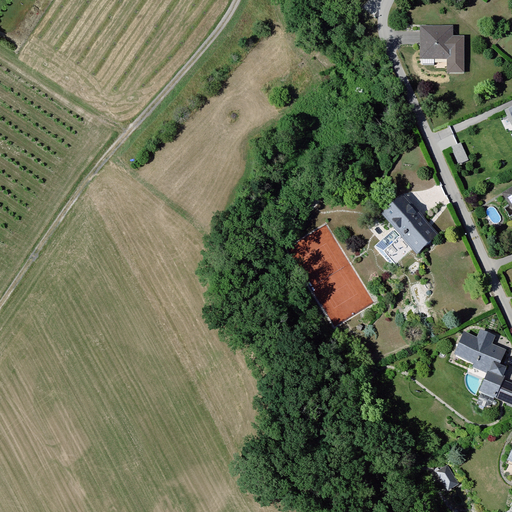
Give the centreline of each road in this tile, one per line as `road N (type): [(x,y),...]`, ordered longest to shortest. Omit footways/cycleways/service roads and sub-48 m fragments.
road 1 (residential): [(511,321),(387,43),(389,0)]
road 2 (track): [(134,128),(0,305)]
road 3 (track): [(134,128),(237,0)]
road 4 (track): [(0,47),(107,121),(134,128)]
